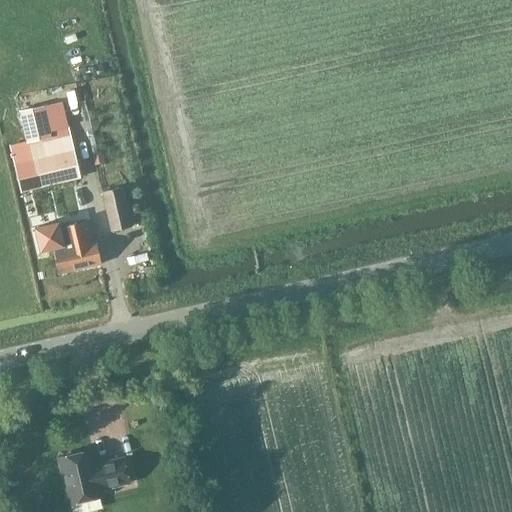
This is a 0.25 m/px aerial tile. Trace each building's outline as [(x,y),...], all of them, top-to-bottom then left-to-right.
[(40,106),(16,111),(23,142),(47,136),(40,106)] [(69,137),(30,147),(39,185),(78,176),(69,137)] [(110,232),(131,227),(122,187),(101,192),(110,232)] [(57,222),(34,227),(40,251),(55,247),(56,252),(61,275),(99,266),(92,234),(93,233),(90,220),(61,226),(61,227),(59,227),(57,222)] [(90,450),(57,457),(68,503),(101,495),(99,489),(128,482),(122,457),(93,464),(90,450)]
